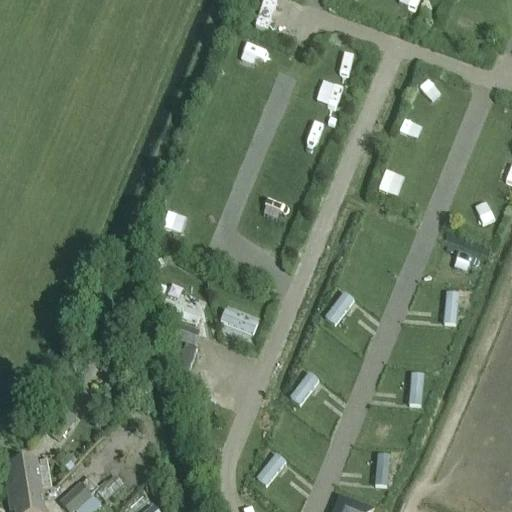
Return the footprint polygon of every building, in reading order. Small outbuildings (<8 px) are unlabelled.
[(279,1),(274,0),(265,0),(257,27),(269,31),(279,1)] [(333,84),(352,88),(359,52),(341,48),(333,84)] [(162,262),(157,266),(160,271),(165,268),(162,262)] [(447,297),(445,329),(458,330),(460,298),(447,297)] [(345,298),(326,323),(335,330),(354,305),(345,298)] [(166,304),(162,315),(198,330),(202,319),(166,304)] [(226,315),(221,326),(253,339),(258,327),(226,315)] [(180,328),(174,342),(195,350),(200,336),(180,328)] [(184,388),(198,354),(187,349),(173,383),(184,388)] [(106,375),(98,386),(112,395),(118,386),(128,393),(132,386),(123,380),(127,374),(96,353),(89,363),(106,375)] [(310,378),(291,403),(300,410),(319,385),(310,378)] [(424,380),(412,379),(410,410),(422,411),(424,380)] [(63,442),(77,422),(62,412),(48,431),(63,442)] [(64,460),(58,465),(69,475),(74,470),(72,469),(76,465),(69,457),(65,461),(64,460)] [(257,483),(267,490),(286,466),(277,459),(257,483)] [(378,459),(376,490),(388,491),(390,460),(378,459)] [(41,462),(42,488),(52,488),(51,461),(41,462)] [(8,493),(8,499),(42,494),(38,466),(9,471),(10,480),(6,481),(8,493)] [(82,486),(62,506),(68,511),(80,511),(104,488),(95,479),(85,489),(82,486)] [(44,511),(42,494),(8,499),(9,505),(10,505),(10,511),(44,511)] [(369,511),(341,500),(336,511),(369,511)]
